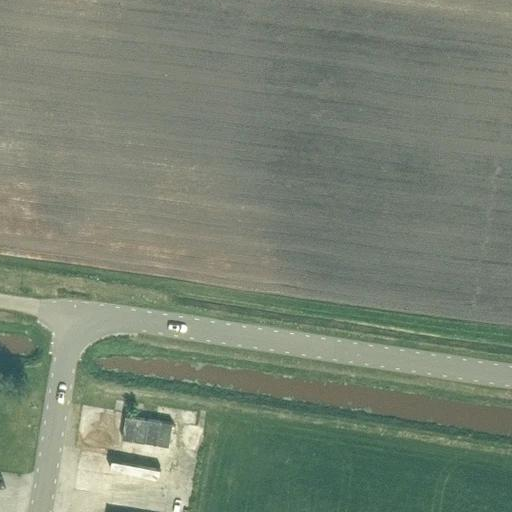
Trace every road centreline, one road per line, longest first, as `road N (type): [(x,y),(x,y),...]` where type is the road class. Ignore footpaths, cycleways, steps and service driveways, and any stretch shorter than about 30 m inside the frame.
road 1 (unclassified): [(72,313),(511,375)]
road 2 (residential): [(41,511),(72,313)]
